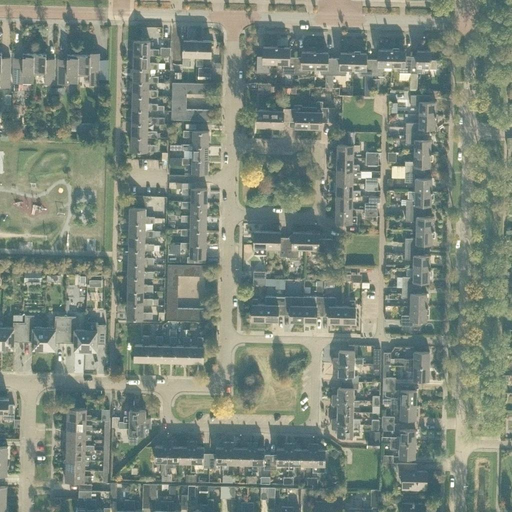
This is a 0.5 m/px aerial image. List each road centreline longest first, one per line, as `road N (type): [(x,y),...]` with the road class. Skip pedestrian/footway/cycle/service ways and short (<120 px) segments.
road 1 (residential): [(167,384),(166,424),(312,427),(314,340)]
road 2 (residential): [(228,214),(318,216),(320,147),(230,145)]
road 3 (residential): [(462,343),(467,131)]
road 4 (residential): [(314,340),(462,343)]
road 5 (residential): [(167,384),(29,381)]
road 6 (tertiary): [(471,22),(334,19)]
road 7 (residential): [(27,511),(29,381)]
road 8 (residential): [(232,17),(230,145)]
road 9 (residential): [(228,214),(226,338)]
road 10 (tertiary): [(120,14),(0,11)]
